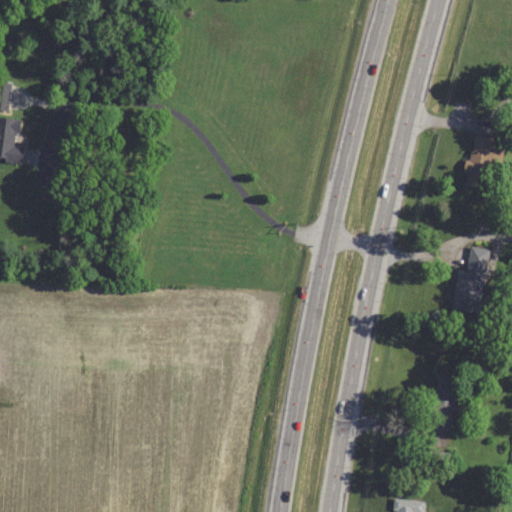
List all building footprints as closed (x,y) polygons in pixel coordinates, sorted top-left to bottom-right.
[(11,83),(0,81),(0,109),(7,111),(11,83)] [(0,157),(21,161),(22,146),(19,145),(22,119),(0,116),(0,157)] [(494,137),(473,133),(462,186),(486,191),(491,163),(500,165),(503,149),(493,147),(494,137)] [(457,269),(451,308),(478,312),(488,249),(470,246),(466,270),(457,269)] [(431,427),(450,430),(458,374),(438,371),(431,427)]
